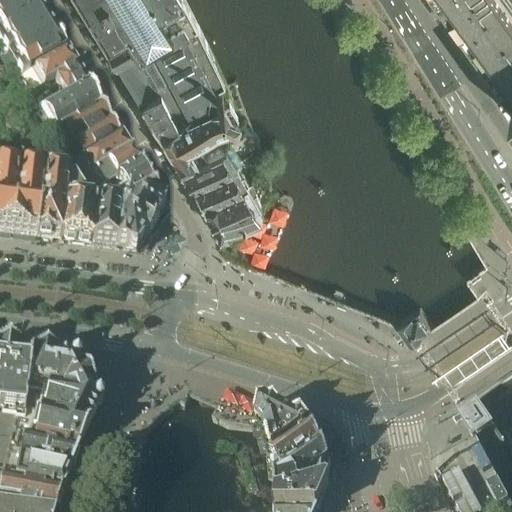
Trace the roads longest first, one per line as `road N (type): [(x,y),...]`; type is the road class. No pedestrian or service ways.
road 1 (residential): [(53,0),(193,231),(195,255),(180,294)]
road 2 (tertiary): [(147,349),(349,409)]
road 3 (tertiary): [(375,369),(269,315),(180,294)]
road 4 (tertiary): [(180,294),(0,269)]
road 5 (tertiary): [(428,37),(511,197)]
road 6 (residential): [(147,349),(80,511)]
road 7 (tertiary): [(511,304),(445,352),(409,368),(375,369)]
road 8 (tertiary): [(0,328),(147,349)]
road 9 (tertiary): [(391,412),(428,399),(511,336)]
road 10 (tertiary): [(511,143),(428,37)]
